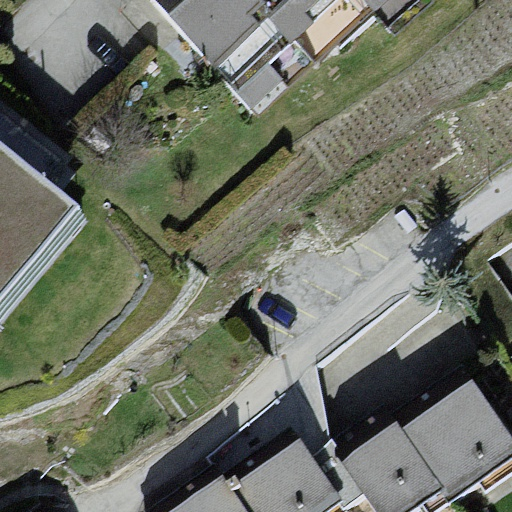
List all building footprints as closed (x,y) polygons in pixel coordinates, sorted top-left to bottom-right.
[(153,0),(234,89),(333,0),(361,0),(394,36),(433,0),(153,0)] [(93,240),(0,162),(0,334),(8,341),(93,240)] [(511,448),(470,387),(403,433),(440,484),(449,499),(511,455),(511,448)] [(366,505),(371,511),(402,511),(440,484),(395,424),(338,466),(366,505)] [(317,437),(229,491),(242,511),(356,511),(366,505),(338,466),(317,437)] [(223,484),(181,511),(242,511),(229,491),(223,484)]
